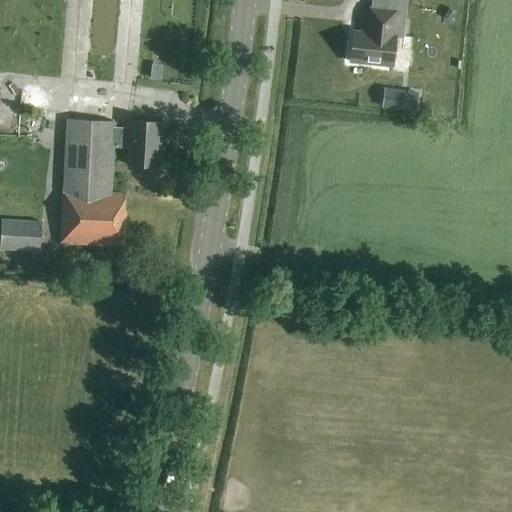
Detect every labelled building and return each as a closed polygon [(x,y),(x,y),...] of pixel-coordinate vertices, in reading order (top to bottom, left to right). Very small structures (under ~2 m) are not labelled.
[(370,0),(367,33),(353,31),(349,61),(392,66),(395,39),(402,39),(405,0),(370,0)] [(26,113),(21,129),(34,133),(39,116),(26,113)] [(158,166),(161,122),(129,120),(129,128),(114,127),(115,121),(67,119),(60,242),(124,245),(126,214),(124,213),(125,196),(123,196),(123,192),(111,191),(113,147),(128,148),(127,164),(158,166)] [(25,147),(21,173),(47,176),(50,150),(25,147)] [(41,222),(1,220),(0,232),(0,249),(39,251),(41,222)]
